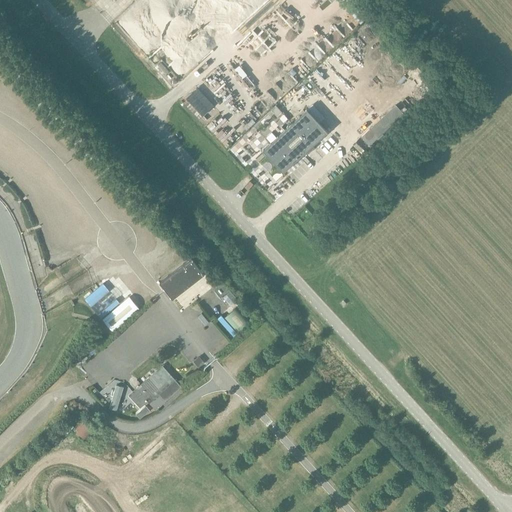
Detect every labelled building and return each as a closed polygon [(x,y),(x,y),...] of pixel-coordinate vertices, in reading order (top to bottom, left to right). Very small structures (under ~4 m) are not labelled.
[(192,94),(187,98),(204,116),(209,112),(192,94)] [(262,151),(283,174),(327,133),(306,110),(262,151)] [(160,283),(172,300),(205,275),(192,258),(160,283)] [(129,298),(103,321),(113,333),(139,310),(129,298)] [(225,318),(238,333),(250,323),(236,308),(225,318)] [(193,362),(199,368),(203,364),(198,358),(193,362)] [(136,389),(155,411),(181,388),(162,366),(136,389)] [(124,388),(116,385),(109,409),(117,412),(124,388)] [(149,411),(146,407),(136,415),(140,420),(149,411)] [(97,428),(86,417),(74,430),(85,441),(97,428)]
